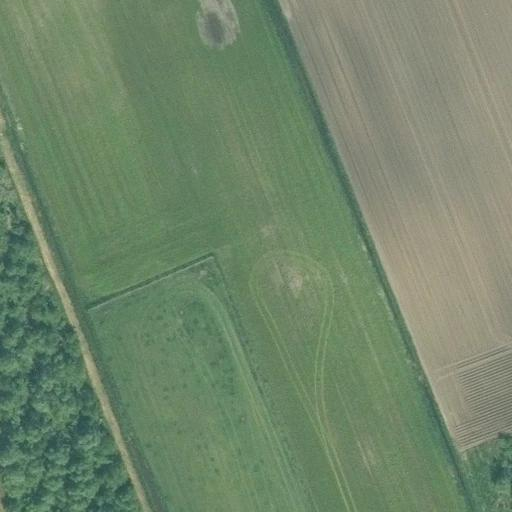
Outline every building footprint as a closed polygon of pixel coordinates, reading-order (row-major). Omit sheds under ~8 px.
[(502,73),(487,79),(501,115),(511,110),(511,63),(501,68),(502,73)] [(469,81),(453,87),(472,136),(488,129),(485,121),(501,115),(487,79),(471,85),(469,81)] [(384,99),(374,103),(377,112),(388,108),(384,99)] [(374,103),(363,107),(364,108),(367,116),(375,113),(377,112),(374,103)] [(377,112),(375,113),(379,121),(391,117),(388,108),(377,112)] [(349,113),(339,117),(342,126),(344,125),(352,122),(352,121),(349,114),(349,113)] [(367,116),(359,118),(363,128),(379,121),(375,113),(367,116)] [(339,117),(328,121),(332,130),(342,126),(339,117)] [(379,121),(363,128),(372,150),(400,139),(391,117),(379,121)] [(352,122),(344,125),(347,134),(363,128),(359,118),(352,121),(352,122)] [(342,126),(332,130),(335,139),(347,134),(344,125),(342,126)] [(347,134),(335,139),(344,161),(372,150),(363,128),(347,134)] [(400,139),(372,150),(380,172),(408,161),(400,139)] [(372,150),(344,161),(352,183),(380,172),(372,150)] [(408,161),(380,172),(389,195),(417,184),(408,161)] [(380,172),(352,183),(362,207),(372,202),(372,201),(389,195),(380,172)] [(389,195),(372,201),(372,202),(378,218),(424,201),(417,184),(389,195)] [(424,201),(378,218),(385,236),(431,218),(424,201)] [(511,267),(501,272),(511,299),(511,267)] [(511,299),(501,272),(482,279),(497,316),(511,310),(511,299)] [(423,279),(392,291),(401,313),(407,310),(411,320),(404,323),(413,345),(451,330),(442,308),(436,311),(423,279)] [(482,279),(461,287),(477,330),(499,322),(497,316),(482,279)] [(511,355),(509,348),(498,353),(501,360),(511,355)]
